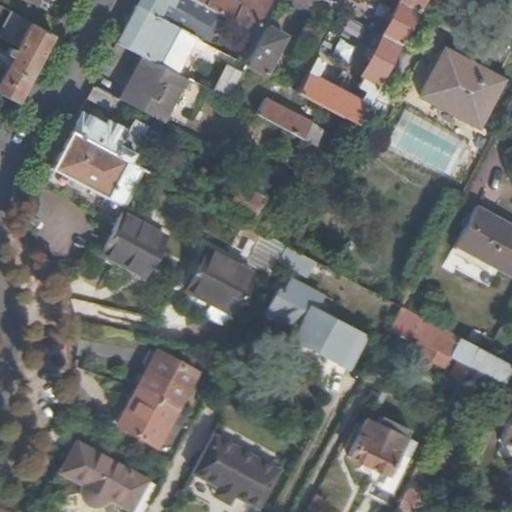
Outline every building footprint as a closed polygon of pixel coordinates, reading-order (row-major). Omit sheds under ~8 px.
[(17,0),(34,8),(38,0),(17,0)] [(222,17),(190,0),(137,0),(134,7),(193,39),(205,45),(222,17)] [(252,33),(269,0),(248,0),(244,8),(229,0),(190,0),(222,17),(252,33)] [(316,0),(277,0),(276,5),(314,12),(316,0)] [(414,14),(421,0),(395,0),(394,4),(395,5),(414,14)] [(397,46),(414,14),(395,5),(379,36),(382,38),(397,46)] [(193,39),(134,7),(115,43),(133,54),(155,65),(160,57),(169,42),(186,52),(189,45),(193,39)] [(0,92),(17,102),(51,35),(12,13),(0,34),(0,36),(17,46),(14,51),(8,48),(5,54),(0,50),(0,66),(3,68),(0,74),(0,92)] [(242,66),(261,76),(282,37),(264,28),(242,66)] [(369,81),(376,85),(397,46),(382,38),(375,53),(371,50),(365,61),(368,63),(361,77),(369,81)] [(200,51),(189,45),(186,52),(169,42),(160,57),(155,65),(172,74),(183,80),(200,51)] [(416,94),(474,126),(499,80),(440,49),(416,94)] [(155,65),(133,54),(129,61),(133,63),(129,71),(126,69),(112,97),(116,100),(162,124),(181,89),(184,90),(187,83),(183,80),(172,74),(155,65)] [(355,125),(363,108),(376,85),(369,81),(356,104),(312,80),(321,62),(312,58),(294,93),(355,125)] [(213,96),(224,101),(231,86),(237,75),(227,70),(222,80),(213,96)] [(210,94),(213,96),(222,80),(218,78),(210,94)] [(112,97),(92,86),(86,96),(110,110),(116,100),(112,97)] [(251,116),(298,141),(308,123),(260,98),(251,116)] [(100,123),(78,110),(67,130),(126,161),(145,128),(131,119),(125,130),(103,119),(100,123)] [(126,161),(67,130),(48,168),(124,208),(144,171),(126,161)] [(327,142),(322,153),(335,161),(348,138),(339,134),(327,142)] [(475,172),(491,189),(504,176),(488,159),(475,172)] [(236,183),(221,212),(224,213),(246,225),(260,196),(236,183)] [(451,247),(510,277),(511,273),(511,228),(472,208),(451,247)] [(121,213),(100,254),(144,277),(164,237),(121,213)] [(283,245),(260,233),(254,245),(246,262),(245,264),(267,275),(283,245)] [(254,245),(242,238),(233,255),(246,262),(254,245)] [(315,261),(286,246),(277,262),(306,277),(315,261)] [(185,291),(232,316),(254,276),(206,251),(185,291)] [(290,279),(282,293),(314,309),(320,298),(321,296),(290,279)] [(290,338),(340,364),(357,332),(314,309),(282,293),(278,290),(265,314),(294,330),(290,338)] [(399,306),(388,325),(408,335),(417,316),(399,306)] [(464,363),(465,362),(472,345),(437,326),(417,316),(408,335),(416,339),(448,355),(455,359),(464,363)] [(469,329),(465,338),(477,344),(481,335),(469,329)] [(444,365),(448,355),(416,339),(408,357),(425,364),(428,358),(444,365)] [(502,381),(509,366),(483,351),(472,345),(465,362),(493,376),(502,381)] [(511,354),(502,350),(498,358),(510,364),(511,360),(511,354)] [(156,351),(136,388),(174,409),(195,373),(156,351)] [(452,365),(461,370),(464,363),(455,359),(452,365)] [(462,399),(470,402),(478,384),(486,388),(493,376),(465,362),(464,363),(461,370),(450,393),(462,399)] [(174,409),(136,388),(116,425),(154,445),(174,409)] [(438,416),(437,419),(450,424),(462,399),(450,393),(438,416)] [(511,447),(511,409),(506,408),(497,443),(511,447)] [(177,413),(172,423),(186,430),(191,420),(177,413)] [(348,455),(386,474),(398,451),(405,438),(366,419),(348,455)] [(217,485),(215,488),(232,499),(234,495),(257,508),(279,470),(215,433),(193,472),(217,485)] [(106,498),(131,511),(146,483),(148,480),(76,441),(59,472),(81,485),(80,493),(83,499),(92,504),(100,503),(106,498)] [(407,456),(398,451),(386,474),(379,485),(390,491),(407,456)] [(153,460),(148,468),(162,476),(167,468),(153,460)] [(416,469),(408,484),(425,493),(433,477),(416,469)] [(146,483),(131,511),(139,511),(153,486),(146,483)] [(232,499),(215,488),(211,495),(228,505),(232,499)] [(406,511),(409,511),(418,494),(404,488),(395,507),(406,511)]
